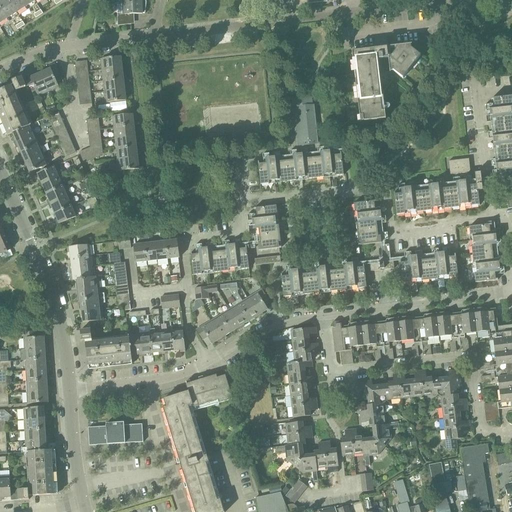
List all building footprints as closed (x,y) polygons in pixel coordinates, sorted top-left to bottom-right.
[(0,24),(38,0),(2,0),(3,2),(0,3),(0,24)] [(146,3),(121,4),(122,15),(117,15),(117,26),(131,25),(130,15),(142,14),(144,14),(145,14),(146,3)] [(378,54),(380,74),(390,73),(390,72),(393,71),(402,79),(408,72),(415,63),(420,56),(411,49),(410,46),(411,46),(411,45),(395,47),(390,48),(386,48),(387,48),(377,49),(374,50),(374,49),(352,52),(351,52),(356,89),(357,100),(359,117),(360,122),(364,122),(385,119),(385,112),(384,112),(378,54)] [(122,68),(120,58),(100,60),(102,71),(122,68)] [(507,59),(493,60),(494,68),(508,67),(507,59)] [(50,69),(40,74),(48,92),(58,88),(54,78),(56,77),(59,76),(54,65),(49,67),(49,68),(50,69)] [(123,79),(122,68),(102,71),(103,82),(123,79)] [(40,74),(30,78),(23,81),(21,78),(12,82),(15,90),(16,91),(33,84),(38,97),(48,92),(40,74)] [(103,82),(104,92),(124,90),(123,79),(103,82)] [(11,86),(0,90),(0,118),(7,135),(6,136),(12,133),(29,126),(28,126),(11,86)] [(126,101),(124,90),(104,92),(105,103),(126,101)] [(501,183),(511,181),(511,106),(511,105),(511,96),(491,99),(491,100),(493,100),(494,107),(491,107),(493,120),(494,120),(495,120),(497,134),(495,135),(496,147),(498,147),(500,162),(498,162),(500,174),(501,174),(502,175),(502,181),(501,181),(501,183)] [(293,108),(296,147),(317,145),(313,106),(294,108),(293,108)] [(112,117),(113,128),(134,126),(132,115),(112,117)] [(30,125),(29,126),(12,133),(6,136),(12,134),(16,143),(35,135),(30,125)] [(135,137),(134,126),(113,128),(115,139),(135,137)] [(39,145),(35,135),(16,143),(21,153),(39,145)] [(135,137),(115,139),(116,150),(136,147),(135,137)] [(44,155),(39,145),(21,153),(25,163),(44,155)] [(116,150),(117,161),(137,158),(136,147),(116,150)] [(99,157),(98,151),(91,152),(90,148),(84,150),(89,161),(99,157)] [(84,150),(79,153),(84,164),(89,161),(84,150)] [(344,176),(342,161),(341,153),(340,153),(340,156),(333,157),(333,154),(320,156),(321,158),(306,160),(306,157),(293,159),(293,161),(279,163),(278,162),(278,160),(265,162),(266,163),(266,164),(259,165),(259,162),(258,163),(260,185),(269,184),(269,182),(280,181),(280,183),(296,181),(296,179),(307,178),(307,180),(324,178),(324,176),(335,175),(335,177),(344,176)] [(48,165),(44,155),(25,163),(29,173),(48,165)] [(139,169),(137,158),(117,161),(118,171),(139,169)] [(470,172),(470,169),(469,159),(448,162),(450,175),(470,172)] [(37,174),(41,184),(60,176),(56,166),(37,174)] [(395,193),(394,193),(397,216),(405,215),(405,212),(416,211),(416,214),(432,212),(432,209),(443,208),(443,210),(460,208),(459,206),(470,204),(471,205),(471,207),(479,206),(479,200),(482,199),(483,199),(480,173),(475,174),(476,186),(469,186),(469,184),(456,186),(457,188),(442,190),(442,187),(429,189),(429,191),(416,193),(415,193),(414,191),(402,192),(402,193),(402,194),(395,195),(395,193)] [(65,186),(60,176),(41,184),(46,194),(65,186)] [(65,186),(46,194),(50,204),(69,196),(65,186)] [(73,206),(69,196),(50,204),(55,214),(73,206)] [(496,207),(507,206),(507,202),(507,199),(495,200),(496,207)] [(358,246),(381,243),(380,237),(379,237),(378,237),(376,222),(378,222),(379,222),(377,209),(375,210),(374,203),(376,202),(376,201),(353,204),(355,213),(356,212),(357,212),(358,223),(356,224),(358,240),(360,241),(361,245),(358,245),(358,246)] [(73,206),(55,214),(59,224),(78,216),(73,206)] [(277,215),(276,206),(253,209),(254,210),(256,210),(257,216),(254,217),(256,230),(258,230),(260,244),(259,244),(257,244),(258,251),(281,249),(281,248),(279,248),(278,243),(280,242),(278,226),(276,226),(275,215),(277,215)] [(475,283),(498,281),(498,280),(496,280),(495,280),(494,273),(497,273),(495,260),(494,260),(493,260),(491,246),(494,245),(492,232),(490,233),(489,226),(491,226),(491,225),(469,227),(470,236),(472,236),(473,247),(471,247),(473,264),(475,263),(476,274),(474,275),(475,283)] [(179,258),(177,241),(171,241),(169,232),(165,233),(168,260),(179,258)] [(157,261),(168,260),(165,233),(160,233),(161,242),(155,243),(157,261)] [(146,262),(143,235),(138,236),(140,245),(133,246),(135,263),(146,262)] [(149,244),(148,235),(143,235),(146,262),(157,261),(155,243),(149,244)] [(5,240),(0,241),(0,254),(10,250),(9,250),(5,241),(6,240),(5,240)] [(390,259),(389,245),(382,246),(383,260),(390,259)] [(69,248),(70,259),(90,256),(89,246),(69,248)] [(249,269),(247,255),(246,247),(245,247),(245,249),(239,250),(238,248),(226,249),(226,252),(211,253),(211,251),(198,253),(198,255),(192,256),(191,254),(190,254),(193,276),(202,275),(201,274),(201,273),(212,272),(213,274),(229,272),(229,271),(229,270),(240,268),(240,270),(249,269)] [(449,278),(458,278),(455,255),(455,257),(448,258),(448,256),(435,257),(435,259),(420,261),(420,259),(416,260),(407,261),(407,263),(401,263),(401,261),(399,261),(402,284),(411,283),(411,281),(422,279),(422,282),(438,280),(438,278),(438,277),(449,276),(449,278)] [(92,267),(90,256),(70,259),(71,270),(92,267)] [(280,263),(280,257),(254,260),(255,267),(280,263)] [(393,262),(388,263),(370,265),(370,272),(381,271),(380,270),(383,269),(384,270),(394,269),(393,262)] [(280,275),(283,298),(292,297),(292,294),(302,293),(303,295),(319,293),(319,291),(330,290),(330,292),(347,290),(347,289),(346,288),(357,287),(358,289),(366,288),(363,266),(363,268),(356,269),(356,266),(343,268),(343,269),(343,270),(329,272),(328,270),(315,271),(316,272),(316,273),(301,275),(301,273),(288,274),(288,276),(288,277),(282,277),(281,275),(280,275)] [(93,278),(92,267),(71,270),(73,280),(77,280),(93,278)] [(98,277),(93,278),(77,280),(73,280),(73,281),(77,280),(79,290),(99,288),(98,277)] [(195,289),(195,295),(207,293),(207,294),(218,293),(217,286),(207,287),(195,289)] [(100,294),(99,288),(79,290),(80,301),(104,298),(104,294),(100,294)] [(247,299),(258,316),(267,310),(263,303),(268,300),(262,290),(247,299)] [(104,298),(80,301),(81,312),(101,309),(101,304),(105,304),(104,298)] [(258,316),(247,299),(238,304),(249,322),(258,316)] [(249,322),(238,304),(229,310),(239,328),(249,322)] [(500,396),(500,403),(511,401),(511,408),(511,325),(495,328),(493,310),(487,310),(487,309),(485,308),(474,309),(462,311),(461,312),(461,313),(455,314),(449,315),(449,314),(447,313),(436,314),(424,315),(423,317),(423,318),(417,318),(411,319),(411,318),(410,317),(398,318),(387,320),(386,321),(386,322),(380,323),(374,323),(373,322),(372,321),(361,323),(349,324),(348,325),(348,326),(343,327),(342,327),(342,324),(339,324),(339,322),(333,322),(332,323),(333,328),(332,328),(335,353),(340,352),(341,364),(341,366),(347,365),(353,364),(351,348),(363,346),(375,345),(376,351),(374,352),(375,362),(381,361),(380,351),(383,351),(386,350),(387,360),(393,360),(392,349),(389,350),(389,343),(401,342),(413,341),(414,347),(413,347),(411,347),(412,358),(416,357),(418,357),(417,347),(421,346),(424,346),(425,356),(431,355),(430,345),(428,345),(427,345),(427,339),(439,337),(451,336),(452,342),(449,343),(450,353),(456,352),(455,342),(458,342),(462,342),(463,352),(469,351),(468,341),(465,341),(464,335),(476,333),(489,332),(490,341),(493,341),(495,353),(496,365),(490,366),(489,364),(489,363),(479,364),(480,370),(490,369),(490,373),(490,376),(480,377),(481,383),(491,382),(491,379),(498,379),(499,389),(500,396)] [(103,321),(101,309),(81,312),(84,331),(80,331),(81,342),(91,340),(89,322),(103,321)] [(239,328),(229,310),(220,316),(230,333),(239,328)] [(230,333),(220,316),(210,321),(221,339),(230,333)] [(221,339),(210,321),(196,330),(202,341),(207,337),(212,345),(221,339)] [(292,342),(309,340),(308,335),(316,334),(315,328),(291,331),(292,342)] [(171,331),(174,351),(185,350),(182,330),(171,331)] [(161,332),(163,353),(174,351),(171,331),(161,332)] [(163,353),(161,332),(150,334),(152,354),(163,353)] [(24,350),(44,349),(44,338),(36,339),(35,333),(23,333),(24,350)] [(139,335),(141,355),(152,354),(150,334),(139,335)] [(128,339),(131,356),(141,355),(139,335),(128,336),(128,339)] [(85,344),(88,368),(89,368),(88,366),(131,361),(131,363),(132,363),(131,356),(128,339),(85,344)] [(309,345),(309,340),(292,342),(293,353),(318,350),(317,344),(309,345)] [(44,349),(24,350),(25,361),(45,360),(44,349)] [(319,356),(318,350),(293,353),(294,364),(311,362),(311,357),(319,356)] [(45,360),(25,361),(25,372),(46,371),(45,360)] [(311,362),(294,364),(287,365),(288,375),(305,373),(304,369),(312,368),(311,362)] [(26,383),(46,381),(46,371),(25,372),(26,383)] [(412,398),(428,396),(427,379),(426,371),(414,372),(415,380),(410,381),(412,398)] [(448,378),(443,378),(445,396),(456,396),(456,390),(461,389),(459,371),(447,372),(448,378)] [(305,378),(305,373),(288,375),(289,386),(314,383),(313,377),(305,378)] [(386,401),(401,399),(398,374),(392,375),(393,383),(388,383),(388,385),(384,385),(386,401)] [(401,399),(412,398),(410,381),(405,381),(404,374),(398,374),(401,399)] [(232,400),(225,376),(217,378),(216,375),(203,379),(202,377),(198,378),(199,381),(190,383),(190,381),(186,382),(186,385),(185,385),(187,392),(163,400),(166,408),(163,409),(167,422),(164,422),(166,427),(168,426),(171,434),(168,435),(169,439),(172,438),(174,447),(172,448),(173,452),(176,451),(178,459),(176,460),(177,464),(180,464),(182,471),(180,472),(181,476),(183,475),(186,484),(184,485),(185,489),(187,488),(190,497),(187,497),(189,501),(191,501),(194,509),(191,510),(191,511),(223,511),(206,456),(193,412),(232,400)] [(432,378),(427,379),(428,396),(437,395),(439,396),(441,396),(445,396),(443,378),(432,380),(432,378)] [(27,393),(47,392),(46,381),(26,383),(27,393)] [(368,401),(368,406),(384,404),(386,401),(384,385),(372,387),(372,381),(360,383),(362,401),(368,401)] [(314,389),(314,383),(289,386),(290,397),(307,395),(307,390),(314,389)] [(47,392),(27,393),(27,405),(48,403),(47,397),(47,392)] [(290,397),(292,408),(316,405),(316,399),(308,400),(307,396),(307,395),(290,397)] [(442,408),(467,405),(466,399),(458,400),(458,396),(456,396),(445,396),(441,396),(442,408)] [(498,410),(497,403),(483,404),(484,411),(498,410)] [(360,412),(360,418),(385,415),(384,404),(368,406),(367,407),(368,411),(360,412)] [(316,405),(292,408),(293,419),(310,417),(309,412),(317,411),(316,405)] [(442,408),(443,419),(460,417),(460,412),(467,411),(467,405),(442,408)] [(24,421),(44,420),(44,409),(23,410),(24,421)] [(386,426),(385,415),(360,418),(361,424),(369,423),(369,428),(372,428),(386,426)] [(443,419),(444,430),(469,427),(468,421),(461,422),(460,417),(443,419)] [(44,420),(24,421),(25,432),(45,431),(44,420)] [(143,443),(142,425),(124,426),(124,423),(106,424),(106,427),(88,428),(89,446),(143,443)] [(285,425),(286,436),(311,433),(311,427),(303,428),(303,427),(302,423),(285,425)] [(399,425),(386,426),(372,428),(374,438),(373,439),(384,448),(391,439),(390,430),(399,429),(399,425)] [(456,440),(458,440),(462,439),(462,434),(470,433),(469,427),(444,430),(445,441),(441,446),(446,450),(446,452),(448,451),(449,453),(451,450),(457,450),(456,440)] [(364,455),(362,441),(362,438),(357,438),(356,430),(350,431),(354,456),(364,455)] [(45,431),(25,432),(25,443),(46,441),(45,431)] [(342,457),(354,456),(350,431),(344,432),(345,440),(340,440),(342,457)] [(286,436),(288,446),(302,445),(304,445),(304,443),(304,440),(312,439),(311,433),(286,436)] [(373,439),(362,441),(364,455),(365,467),(368,466),(370,466),(369,457),(378,456),(384,448),(373,439)] [(29,454),(46,452),(46,441),(25,443),(26,448),(21,448),(21,453),(26,453),(26,454),(29,454)] [(314,452),(314,455),(316,469),(327,468),(324,443),(318,444),(319,452),(314,452)] [(324,443),(327,468),(338,467),(336,450),(331,451),(330,443),(324,443)] [(303,455),(302,445),(288,446),(285,447),(275,448),(276,452),(285,451),(286,460),(295,467),(303,456),(303,455)] [(53,452),(46,452),(29,454),(31,497),(56,496),(56,495),(54,495),(51,453),(53,452)] [(511,462),(509,453),(495,456),(498,466),(511,462)] [(303,456),(295,467),(303,474),(312,473),(313,482),(318,481),(316,469),(314,455),(304,457),(303,456)] [(478,458),(466,460),(469,479),(481,478),(478,458)] [(441,463),(429,466),(433,486),(445,484),(441,463)] [(0,498),(18,498),(18,491),(10,492),(9,478),(0,478),(0,498)] [(481,478),(469,479),(473,499),(484,497),(481,478)] [(298,481),(294,486),(302,493),(307,487),(298,481)] [(451,484),(439,486),(440,495),(452,493),(451,484)] [(298,498),(302,493),(294,486),(290,492),(298,498)] [(28,491),(18,491),(18,498),(19,501),(29,501),(28,491)] [(294,504),(298,498),(290,492),(285,497),(294,504)] [(287,511),(280,493),(255,499),(257,511),(287,511)] [(449,511),(448,509),(446,501),(434,504),(435,511),(449,511)]
